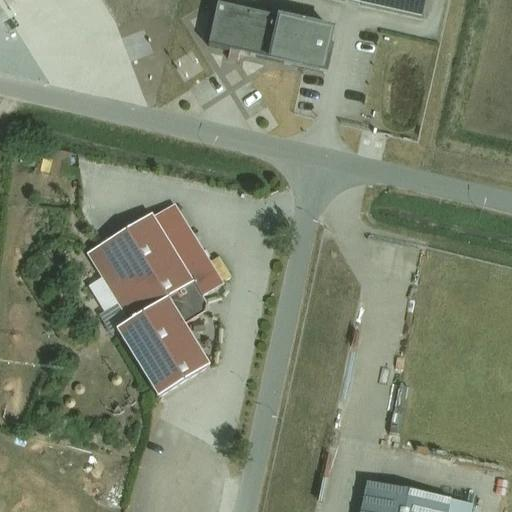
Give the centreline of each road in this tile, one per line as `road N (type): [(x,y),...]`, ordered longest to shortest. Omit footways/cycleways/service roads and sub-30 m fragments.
road 1 (residential): [(317,161),(247,511)]
road 2 (residential): [(0,86),(317,161)]
road 3 (residential): [(317,161),(511,205)]
